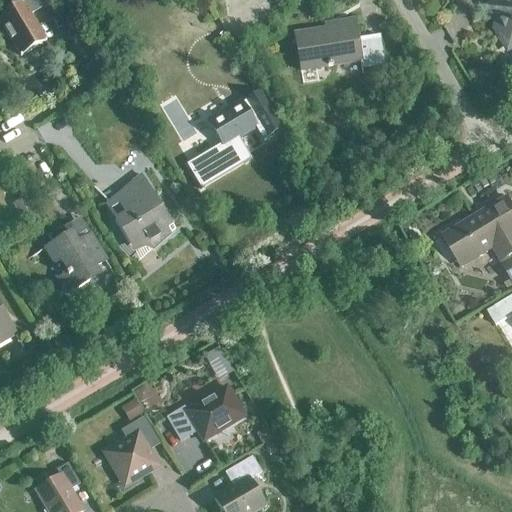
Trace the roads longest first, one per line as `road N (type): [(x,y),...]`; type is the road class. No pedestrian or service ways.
road 1 (residential): [(485,149),(0,439)]
road 2 (residential): [(485,149),(398,0)]
